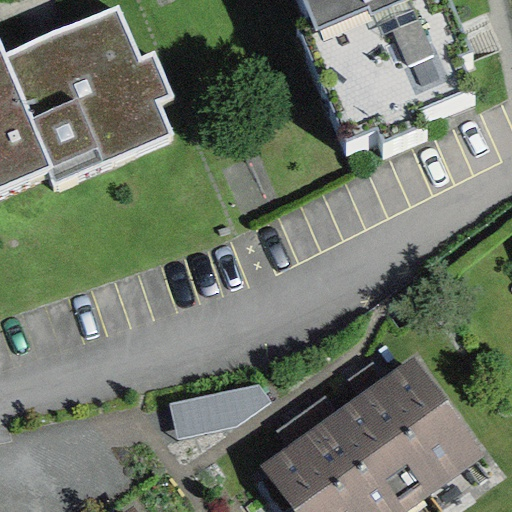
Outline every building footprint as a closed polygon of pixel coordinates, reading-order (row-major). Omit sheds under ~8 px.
[(363,0),(276,0),(291,32),(363,0)] [(470,107),(421,0),(363,0),(291,32),(351,161),(470,107)] [(118,16),(3,62),(42,176),(52,201),(173,153),(118,16)] [(0,192),(42,176),(3,62),(0,54),(0,192)] [(181,438),(272,418),(265,385),(173,405),(181,438)] [(352,410),(428,510),(475,475),(333,388),(352,410)] [(425,511),(428,510),(352,410),(305,444),(353,511),(425,511)] [(353,511),(305,444),(249,484),(268,511),(353,511)]
